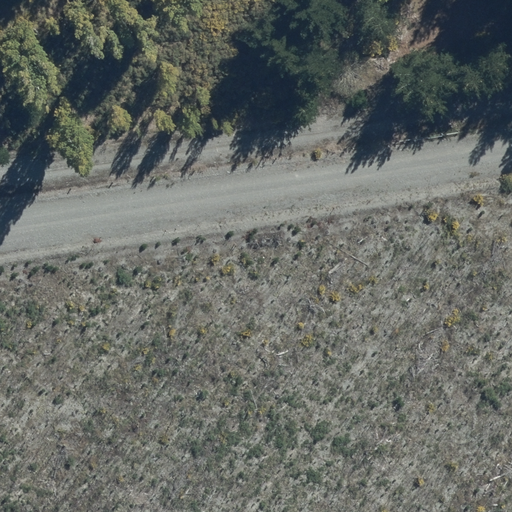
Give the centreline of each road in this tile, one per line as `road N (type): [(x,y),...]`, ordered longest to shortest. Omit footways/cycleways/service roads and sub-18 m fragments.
road 1 (track): [(0,177),(511,100)]
road 2 (unclassified): [(0,221),(511,148)]
road 3 (track): [(429,0),(415,136)]
